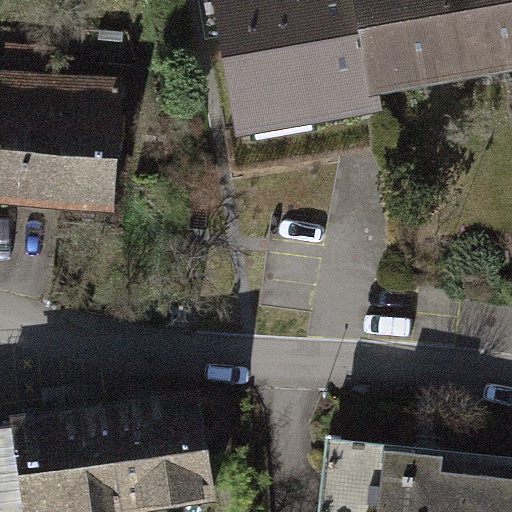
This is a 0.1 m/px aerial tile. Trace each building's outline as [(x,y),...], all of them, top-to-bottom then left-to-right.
[(349,0),(219,0),(242,122),(365,96),(349,0)] [(511,0),(349,0),(365,96),(511,72),(511,0)] [(124,69),(0,61),(0,197),(116,204),(124,69)] [(208,386),(120,401),(133,511),(138,511),(224,501),(208,386)] [(133,511),(120,401),(20,409),(33,511),(133,511)] [(511,511),(511,455),(332,436),(325,511),(511,511)]
